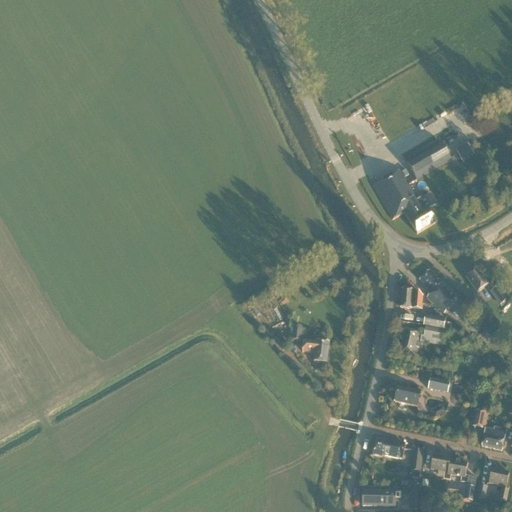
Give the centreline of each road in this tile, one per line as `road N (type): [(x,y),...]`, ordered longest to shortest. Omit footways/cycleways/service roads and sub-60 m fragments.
road 1 (tertiary): [(402,248),(362,210),(255,0)]
road 2 (residential): [(364,427),(402,248)]
road 3 (residential): [(511,460),(364,427)]
